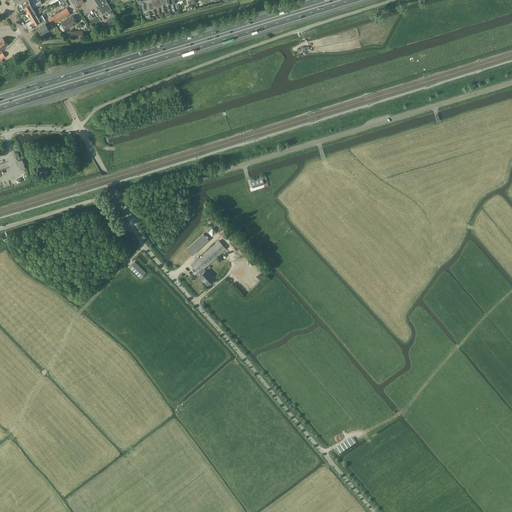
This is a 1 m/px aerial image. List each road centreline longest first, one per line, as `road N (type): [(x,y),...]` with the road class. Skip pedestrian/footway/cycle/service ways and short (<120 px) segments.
road 1 (unclassified): [(374,511),(144,244),(78,125)]
road 2 (motorway): [(0,109),(354,0)]
road 3 (motorway): [(312,0),(0,96)]
road 4 (track): [(511,292),(400,413),(324,453)]
road 5 (track): [(14,430),(78,311),(144,244)]
road 6 (track): [(0,229),(90,201),(101,203),(116,227),(132,224)]
road 7 (unclassified): [(78,125),(6,6)]
